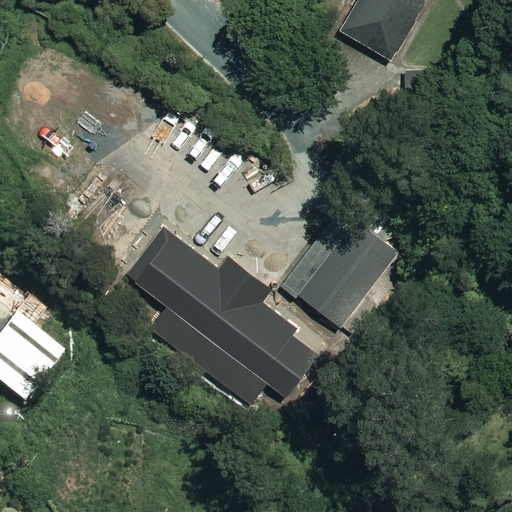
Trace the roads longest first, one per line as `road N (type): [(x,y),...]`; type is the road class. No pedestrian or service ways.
road 1 (track): [(298,121),(432,207),(475,214),(511,202)]
road 2 (track): [(148,0),(298,121)]
